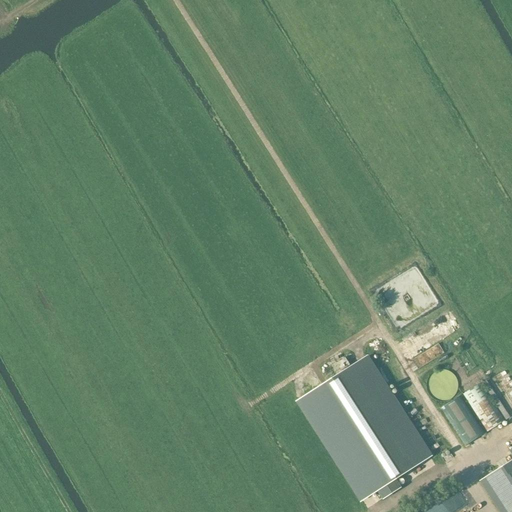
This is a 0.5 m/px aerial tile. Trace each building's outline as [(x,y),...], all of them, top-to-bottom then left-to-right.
[(383,501),(402,489),(396,479),(433,456),(368,355),(295,402),(360,503),(377,492),(383,501)] [(485,377),(479,380),(505,423),(511,419),(485,377)] [(480,384),(462,395),(487,433),(505,422),(480,384)] [(464,446),(483,434),(460,396),(441,408),(464,446)] [(511,511),(511,460),(479,481),(499,511),(511,511)]
